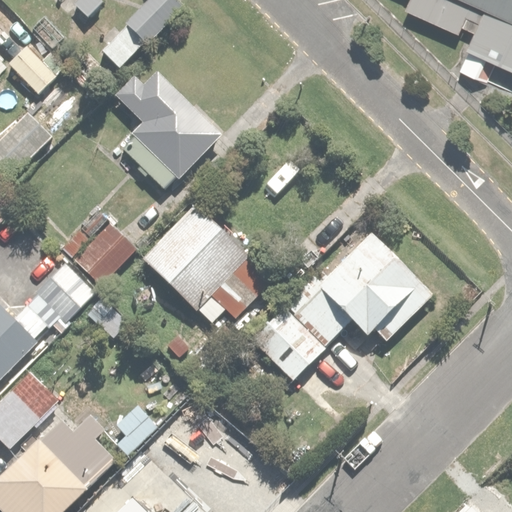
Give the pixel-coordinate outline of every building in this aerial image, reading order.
[(75,0),(72,3),(86,18),(104,2),(102,0),(75,0)] [(148,0),(103,48),(124,68),(178,11),(166,0),(148,0)] [(511,0),(414,0),(407,18),(511,65),(511,0)] [(28,39),(8,59),(42,92),(61,72),(28,39)] [(112,92),(139,120),(131,128),(136,133),(123,145),(166,189),(223,132),(159,68),(146,82),(134,70),(112,92)] [(0,172),(6,179),(49,133),(25,110),(0,135),(0,172)] [(225,310),(235,319),(273,280),(194,203),(141,256),(211,324),(225,310)] [(94,238),(82,226),(62,248),(101,284),(136,248),(109,222),(94,238)] [(435,293),(367,227),(321,274),(316,270),(250,339),(291,378),(350,316),(366,332),(372,326),(388,342),(435,293)] [(0,383),(94,290),(64,260),(9,314),(0,304),(0,383)] [(227,318),(182,366),(201,384),(245,336),(227,318)] [(163,429),(192,390),(194,387),(159,361),(143,382),(159,394),(144,415),(163,429)] [(31,367),(0,401),(0,434),(14,447),(62,395),(31,367)] [(0,475),(0,504),(8,511),(59,511),(112,455),(62,409),(0,475)] [(159,511),(136,487),(109,511),(159,511)] [(482,511),(471,500),(458,511),(482,511)]
